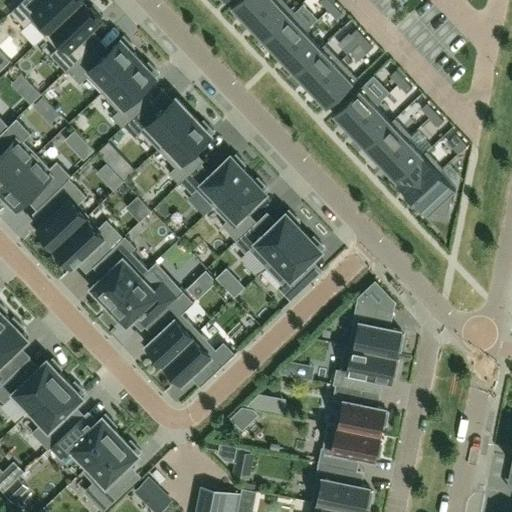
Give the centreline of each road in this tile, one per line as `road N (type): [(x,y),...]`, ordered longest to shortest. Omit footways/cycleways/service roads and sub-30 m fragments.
road 1 (residential): [(0,242),(174,418),(194,412),(376,241)]
road 2 (residential): [(376,241),(148,0)]
road 3 (residential): [(435,307),(392,511)]
road 4 (residential): [(455,511),(487,359)]
road 5 (residential): [(487,359),(511,236)]
